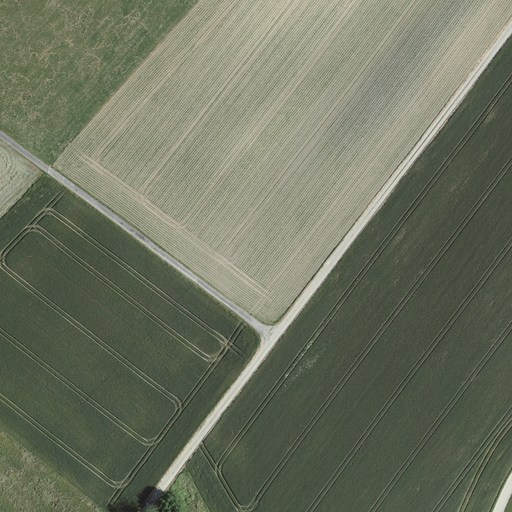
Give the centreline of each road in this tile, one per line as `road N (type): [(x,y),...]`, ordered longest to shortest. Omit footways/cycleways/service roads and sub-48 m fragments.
road 1 (track): [(511,27),(145,511)]
road 2 (track): [(0,132),(274,337)]
